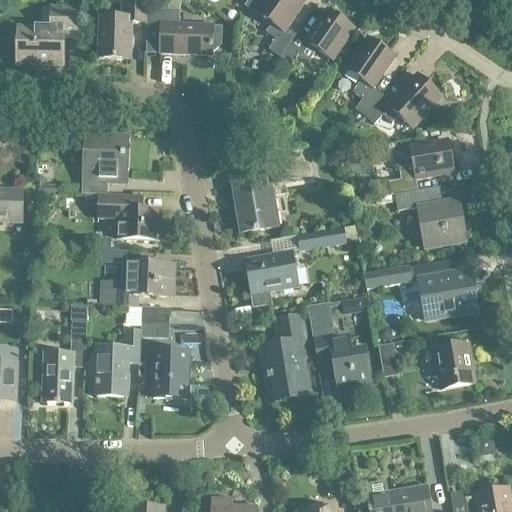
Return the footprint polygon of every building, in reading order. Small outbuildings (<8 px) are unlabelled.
[(100,19),(98,60),(131,61),(132,54),(132,24),(147,25),(147,21),(147,11),(147,0),(123,0),(123,4),(123,6),(123,14),(123,19),(100,19)] [(250,0),(246,7),(272,26),(267,34),(276,40),(268,52),(281,60),(297,37),(286,29),(286,28),(305,0),(250,0)] [(16,29),(15,65),(46,65),(46,69),(62,69),(62,41),(76,41),(77,11),(51,11),(50,30),(16,29)] [(147,21),(147,25),(148,25),(148,30),(161,31),(160,55),(160,56),(212,57),(212,56),(222,47),(213,38),(213,28),(213,26),(179,25),(180,11),(163,11),(163,12),(151,11),(147,11),(147,21)] [(297,37),(281,60),(292,68),(299,57),(309,64),(318,51),(331,61),(353,29),(329,13),(308,43),(307,45),(297,37)] [(373,108),(381,99),(371,90),(393,60),(368,42),(345,73),(359,83),(351,95),(361,103),(354,113),(363,120),(363,119),(373,108)] [(363,119),(363,120),(372,127),(380,119),(391,126),(397,119),(410,130),(438,99),(416,80),(392,107),(381,99),(373,108),(363,119)] [(85,196),(99,196),(107,197),(107,184),(111,185),(128,185),(130,141),(84,140),(82,184),(82,196),(85,196)] [(388,199),(416,194),(413,181),(451,174),(446,146),(409,153),(411,168),(397,171),(399,181),(374,185),(377,201),(388,199)] [(260,184),(245,187),(231,189),(239,236),(276,230),(271,197),(275,197),(287,195),(286,190),(285,185),(311,181),(306,155),(276,152),(279,169),(258,172),(260,184)] [(35,194),(59,195),(59,188),(43,187),(44,180),(36,180),(35,194)] [(442,189),(416,194),(388,199),(377,201),(378,205),(380,205),(381,207),(395,205),(396,215),(416,211),(422,251),(463,244),(456,203),(445,205),(442,189)] [(0,193),(0,225),(20,226),(21,194),(0,193)] [(132,199),(108,199),(97,198),(96,221),(115,222),(115,242),(158,244),(159,214),(132,213),(132,199)] [(343,229),(297,239),(300,255),(300,256),(347,248),(343,229)] [(290,256),(244,264),(252,310),(268,307),(267,295),(296,290),(290,256)] [(172,299),(173,267),(125,266),(124,285),(102,284),(101,308),(111,308),(138,309),(138,298),(172,299)] [(413,268),(367,277),(369,291),(415,284),(413,268)] [(469,274),(416,283),(423,324),(476,315),(469,274)] [(342,305),(344,316),(370,311),(368,301),(342,305)] [(331,306),(309,310),(318,364),(332,361),(337,394),(370,389),(364,353),(361,354),(360,349),(354,350),(351,335),(336,337),(331,306)] [(143,311),(142,324),(171,325),(171,312),(143,311)] [(279,347),(259,351),(262,369),(267,368),(273,405),(308,399),(300,348),(306,347),(301,319),(275,324),(279,347)] [(42,355),(40,405),(70,406),(72,371),(84,372),(85,343),(85,322),(73,322),(73,343),(72,356),(42,355)] [(127,333),(126,351),(98,350),(97,398),(127,399),(128,364),(139,365),(140,333),(128,333),(127,333)] [(466,345),(433,351),(440,393),(475,387),(470,360),(468,361),(466,345)] [(391,347),(379,349),(384,378),(400,375),(395,346),(391,347)] [(153,353),(151,401),(185,402),(187,354),(153,353)] [(0,404),(14,405),(16,366),(0,365),(0,404)] [(372,498),(365,499),(367,511),(428,511),(424,489),(390,494),(389,484),(370,487),(372,498)] [(511,511),(511,508),(510,493),(473,499),(475,511),(511,511)] [(256,511),(231,511),(231,502),(213,501),(213,511),(212,511),(256,511)]
